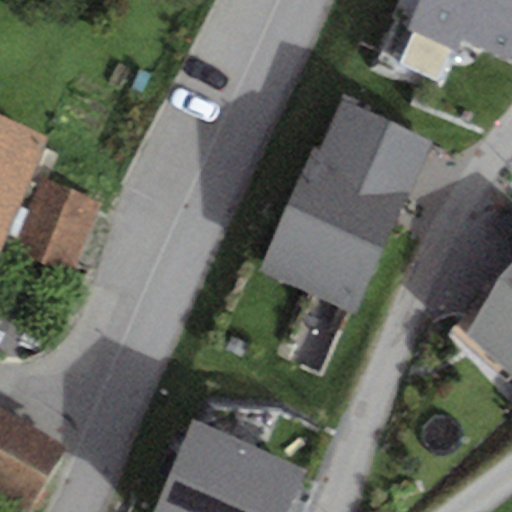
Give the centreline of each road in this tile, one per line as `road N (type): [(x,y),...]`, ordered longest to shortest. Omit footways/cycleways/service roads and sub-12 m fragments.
road 1 (unclassified): [(305,0),(109,439)]
road 2 (residential): [(337,511),(428,264),(511,130)]
road 3 (residential): [(0,383),(109,439)]
